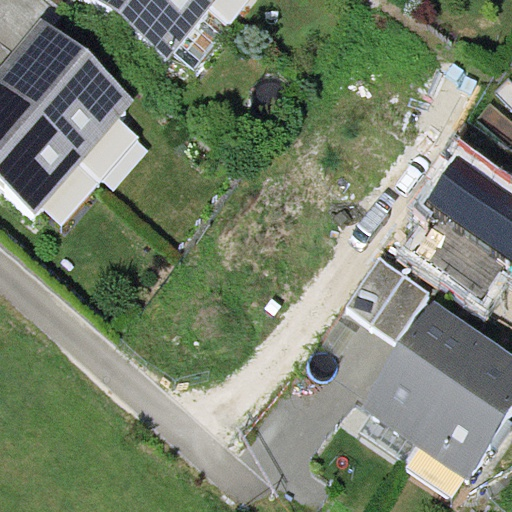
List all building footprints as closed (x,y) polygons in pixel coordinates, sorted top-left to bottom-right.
[(197,0),(77,0),(166,69),(211,11),(197,0)] [(197,0),(211,11),(220,0),(197,0)] [(0,78),(0,98),(76,164),(122,111),(36,37),(0,78)] [(0,98),(0,195),(28,219),(76,164),(0,98)] [(511,191),(459,155),(426,202),(438,210),(412,248),(482,296),(507,260),(511,263),(511,191)] [(382,273),(351,319),(394,349),(426,303),(382,273)] [(464,346),(434,326),(362,436),(472,508),(511,447),(511,377),(502,370),(464,346)]
